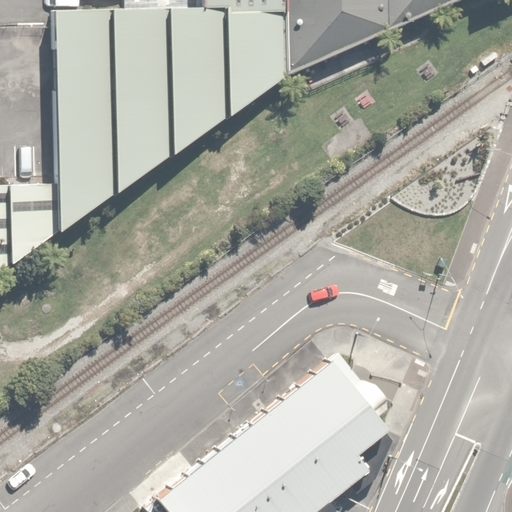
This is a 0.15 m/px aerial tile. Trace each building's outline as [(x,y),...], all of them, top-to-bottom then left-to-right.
[(281,78),(384,31),(383,0),(279,0),(280,3),(281,78)] [(383,0),(384,31),(451,0),(383,0)] [(281,78),(280,3),(42,8),(47,230),(281,78)] [(0,261),(36,236),(35,181),(0,181),(0,261)] [(338,352),(149,505),(154,511),(304,511),(366,462),(355,448),(380,427),(369,412),(380,403),(338,352)]
